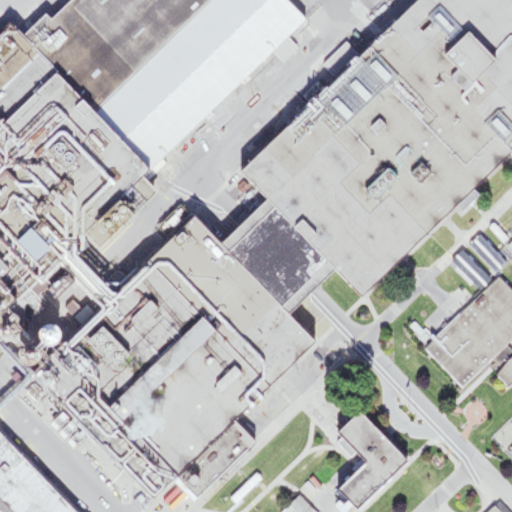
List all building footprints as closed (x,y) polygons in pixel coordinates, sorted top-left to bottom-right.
[(135,167),(218,120),(225,113),(221,106),(271,56),(279,65),(293,51),(288,39),(306,21),(284,0),(62,0),(46,17),(32,3),(12,24),(0,25),(0,115),(9,124),(11,140),(51,180),(70,178),(68,166),(86,164),(89,161),(98,170),(96,156),(110,142),(135,167)] [(511,0),(404,0),(362,42),(351,48),(341,44),(322,63),(321,65),(326,70),(231,166),(248,202),(221,227),(183,215),(37,362),(136,461),(121,475),(134,502),(157,479),(183,487),(189,467),(306,350),(287,310),(327,276),(348,298),(375,285),(511,146),(511,0)] [(417,348),(456,389),(511,336),(511,296),(494,277),(417,348)] [(511,349),(488,374),(502,388),(511,377),(511,349)] [(351,465),(323,489),(341,511),(344,511),(399,467),(351,409),(324,432),(351,465)] [(235,453),(249,448),(243,434),(229,440),(235,453)] [(0,511),(49,511),(49,494),(0,443),(0,511)] [(277,511),(310,511),(294,495),(277,511)] [(504,511),(495,501),(483,511),(504,511)]
